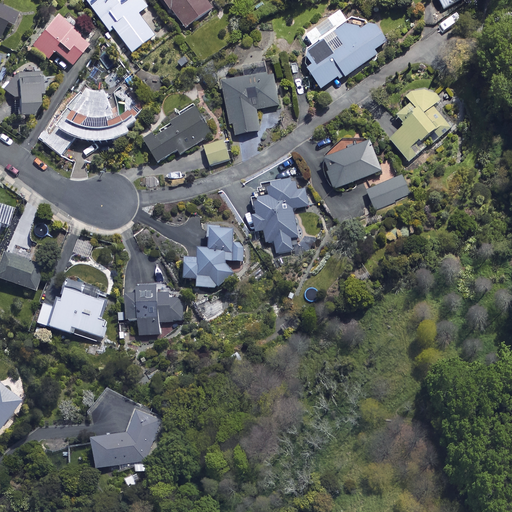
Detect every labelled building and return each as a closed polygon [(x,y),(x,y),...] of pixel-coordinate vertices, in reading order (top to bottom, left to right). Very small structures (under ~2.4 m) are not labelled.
[(86,0),(111,33),(115,29),(133,54),(155,37),(139,15),(149,8),(142,0),(86,0)] [(216,7),(210,0),(163,0),(186,30),(216,7)] [(463,1),(462,0),(438,0),(444,11),(463,1)] [(0,37),(5,26),(13,29),(19,16),(0,7),(0,37)] [(338,77),(341,81),(380,55),(377,51),(390,43),(374,19),(367,23),(351,19),(348,21),(342,12),(306,36),(314,46),(303,54),(307,60),(303,63),(320,89),(338,77)] [(70,27),(56,15),(27,50),(44,64),(54,53),(71,67),(89,45),(69,28),(70,27)] [(241,66),(244,79),(222,83),(231,126),(233,125),(235,137),(261,132),(257,111),(280,107),(273,73),(267,74),(265,62),(241,66)] [(40,73),(19,73),(14,69),(0,82),(0,86),(19,106),(19,117),(39,117),(40,73)] [(434,107),(443,99),(427,80),(390,111),(402,127),(388,138),(409,164),(452,129),(434,107)] [(87,90),(60,131),(73,138),(83,141),(93,143),(108,143),(118,141),(132,135),(129,130),(149,118),(122,85),(114,90),(104,93),(94,92),(87,90)] [(213,135),(194,105),(142,138),(159,164),(178,151),(181,155),(213,135)] [(226,139),(203,147),(210,169),(233,161),(226,139)] [(382,172),(371,143),(341,141),(324,160),(335,190),(382,172)] [(410,195),(401,177),(367,193),(376,211),(410,195)] [(295,192),(293,181),(268,185),(271,198),(253,201),(256,216),(253,217),(256,234),(265,232),(267,244),(275,242),(277,255),(295,252),(293,238),(299,237),(294,210),(309,208),(306,191),(295,192)] [(233,230),(210,229),(209,250),(199,250),(198,260),(185,259),(184,280),(198,280),(197,288),(231,289),(232,262),(246,263),(247,244),(233,243),(233,230)] [(46,268),(7,254),(0,273),(0,279),(38,292),(46,268)] [(102,291),(68,280),(52,328),(76,335),(77,330),(103,338),(108,323),(102,320),(107,303),(99,300),(102,291)] [(157,287),(138,288),(138,296),(126,297),(127,321),(140,321),(140,337),(161,336),(160,323),(185,322),(185,300),(171,301),(170,294),(157,295),(157,287)] [(281,318),(279,304),(267,306),(270,320),(281,318)] [(54,308),(45,305),(39,324),(48,327),(54,308)] [(12,396),(0,386),(0,430),(25,399),(16,391),(12,396)] [(156,433),(161,421),(137,409),(124,435),(93,440),(98,469),(136,464),(138,474),(149,472),(148,464),(149,457),(160,461),(169,437),(156,433)]
